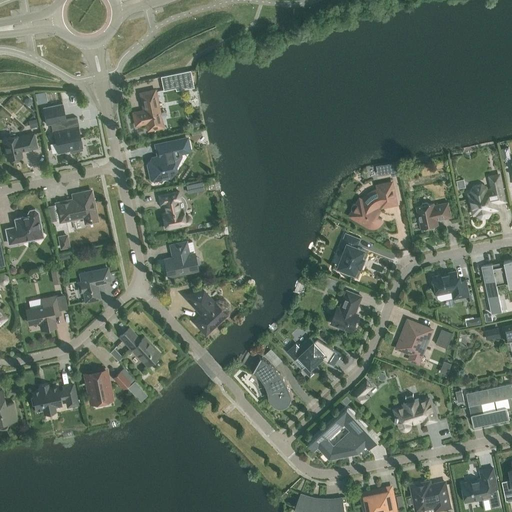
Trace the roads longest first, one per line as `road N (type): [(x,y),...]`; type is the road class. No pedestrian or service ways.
road 1 (residential): [(281,445),(358,375),(407,268),(511,243)]
road 2 (residential): [(281,445),(318,475),(511,436)]
road 3 (residential): [(138,285),(65,349),(0,359)]
road 4 (residential): [(229,382),(138,285)]
road 5 (residential): [(118,167),(92,43)]
road 6 (residential): [(0,191),(118,167)]
road 7 (residential): [(138,285),(118,167)]
